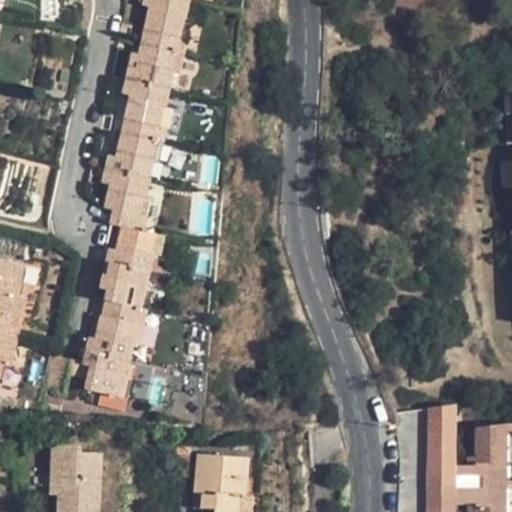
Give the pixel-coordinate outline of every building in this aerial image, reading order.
[(187,21),(191,2),(181,0),(144,0),(143,5),(151,8),(142,46),(174,53),(177,40),(181,40),(185,22),(187,21)] [(133,53),(127,80),(171,90),(175,73),(180,74),(184,55),(174,53),(142,46),(140,53),(133,53)] [(49,78),(45,94),(71,99),(75,84),(49,78)] [(131,96),(123,135),(154,143),(159,128),(167,129),(171,111),(167,109),(171,90),(127,80),(123,94),(131,96)] [(67,118),(71,99),(45,94),(41,111),(67,118)] [(63,136),(67,118),(41,111),(37,128),(63,136)] [(59,152),(63,136),(37,128),(33,144),(59,152)] [(109,156),(106,168),(150,179),(154,162),(158,163),(162,145),(154,143),(123,135),(117,157),(109,156)] [(55,168),(59,152),(33,144),(29,162),(55,168)] [(146,197),(150,179),(106,168),(103,183),(110,186),(106,209),(114,211),(111,225),(121,228),(145,233),(147,218),(140,215),(144,198),(146,197)] [(111,251),(107,264),(149,273),(154,255),(160,255),(163,238),(145,233),(121,228),(115,251),(111,251)] [(0,316),(1,313),(21,318),(26,297),(19,296),(25,266),(0,260),(0,316)] [(108,291),(105,302),(147,311),(151,292),(146,288),(149,273),(107,264),(102,289),(108,291)] [(90,338),(86,352),(131,361),(135,343),(140,344),(147,311),(105,302),(96,339),(90,338)] [(0,316),(0,329),(18,334),(21,318),(1,313),(0,316)] [(0,342),(15,346),(18,334),(0,329),(0,342)] [(0,379),(3,365),(11,366),(15,346),(0,342),(0,379)] [(131,361),(86,352),(84,362),(54,357),(46,391),(62,395),(67,376),(88,381),(85,390),(121,398),(126,378),(128,376),(131,361)] [(446,464),(444,409),(420,412),(423,511),(447,511),(447,503),(447,487),(445,475),(446,464)] [(447,487),(447,503),(468,502),(468,511),(511,511),(511,424),(467,429),(467,464),(446,464),(445,475),(468,475),(468,487),(447,487)] [(190,444),(190,430),(177,429),(177,443),(190,444)] [(191,477),(190,444),(177,443),(178,477),(191,477)] [(53,447),(52,484),(61,485),(60,496),(60,511),(99,511),(101,454),(82,454),(82,447),(53,447)] [(216,511),(240,511),(241,496),(245,497),(247,459),(199,456),(196,509),(217,510),(216,511)] [(52,495),(60,496),(61,485),(52,484),(52,495)] [(252,511),(253,498),(245,497),(241,496),(240,511),(252,511)]
